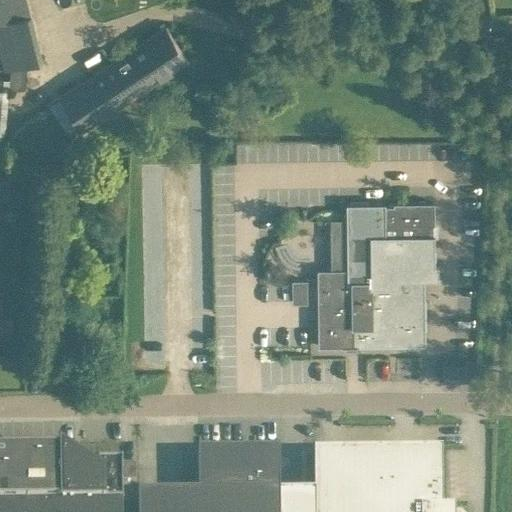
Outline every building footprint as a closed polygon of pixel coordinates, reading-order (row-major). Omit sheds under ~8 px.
[(10,78),(8,78),(8,77),(0,76),(0,138),(3,139),(7,86),(25,88),(26,64),(44,59),(25,0),(0,0),(0,69),(3,69),(4,71),(11,69),(10,78)] [(166,25),(59,95),(81,128),(188,58),(166,25)] [(21,179),(20,202),(37,203),(38,180),(21,179)] [(347,268),(318,269),(319,344),(352,344),(425,343),(424,265),(434,265),(434,232),(434,201),(434,200),(394,201),(394,203),(385,203),(385,201),(346,201),(347,268)] [(85,207),(71,212),(77,229),(91,224),(85,207)] [(49,235),(48,245),(59,246),(60,236),(49,235)] [(306,281),(291,281),(291,283),(291,304),(307,304),(306,281)] [(442,363),(442,379),(469,378),(468,363),(442,363)] [(442,451),(314,452),(314,493),(314,511),(454,511),(455,511),(443,511),(442,451)] [(0,511),(122,511),(122,462),(81,463),(81,466),(62,466),(62,453),(0,453),(0,511)] [(203,495),(138,495),(138,511),(314,511),(314,493),(279,494),(275,494),(275,457),(203,458),(203,495)]
